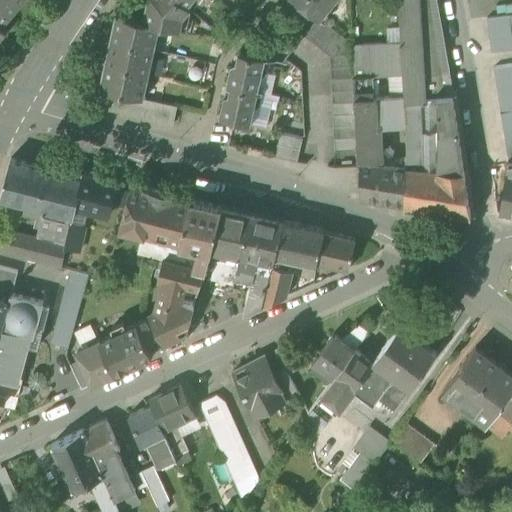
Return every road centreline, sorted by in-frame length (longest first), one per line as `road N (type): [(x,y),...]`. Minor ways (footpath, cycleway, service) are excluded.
road 1 (residential): [(430,248),(0,445)]
road 2 (tertiary): [(430,248),(322,200),(199,163)]
road 3 (residential): [(491,230),(451,0)]
road 4 (tertiary): [(199,163),(11,113)]
road 5 (residential): [(275,0),(222,62),(199,163)]
road 6 (tertiary): [(11,113),(81,0)]
